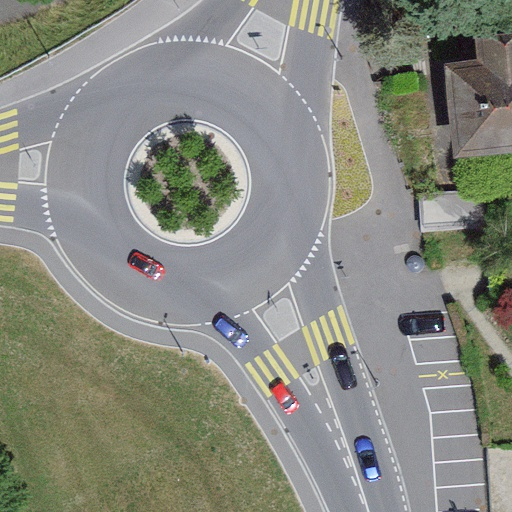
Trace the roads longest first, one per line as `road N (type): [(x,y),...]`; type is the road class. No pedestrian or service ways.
road 1 (primary): [(360,481),(284,208)]
road 2 (primary): [(185,279),(360,481)]
road 3 (primary): [(285,147),(250,96),(193,74),(162,77)]
road 4 (tertiary): [(285,147),(311,0)]
road 5 (primary): [(185,279),(247,260),(284,208)]
road 6 (primary): [(110,108),(84,166),(98,229)]
